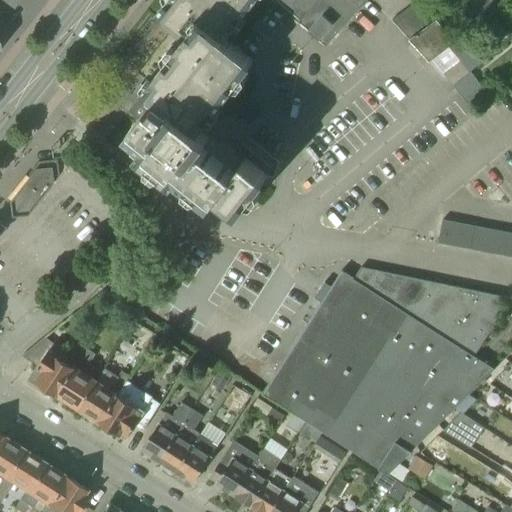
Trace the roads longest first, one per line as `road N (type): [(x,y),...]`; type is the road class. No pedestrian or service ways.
road 1 (residential): [(173,511),(0,397)]
road 2 (tertiary): [(0,136),(109,0)]
road 3 (tertiary): [(83,0),(0,101)]
